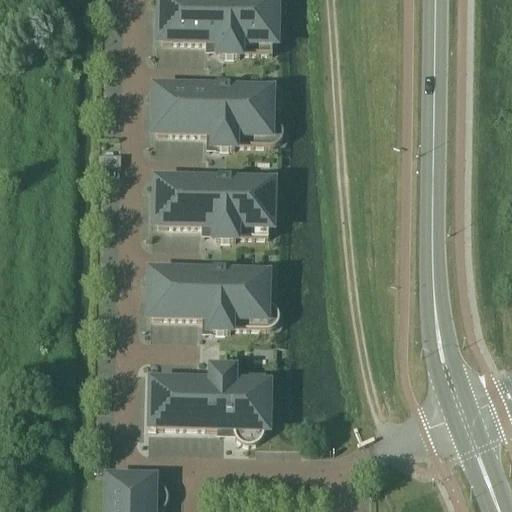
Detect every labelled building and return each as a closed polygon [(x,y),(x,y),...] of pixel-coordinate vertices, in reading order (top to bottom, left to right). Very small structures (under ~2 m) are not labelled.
[(272,15),(272,6),(234,5),(234,1),(220,1),(220,5),(164,4),(164,1),(156,1),(156,31),(158,31),(158,41),(161,41),(161,49),(219,50),(218,62),(221,62),(221,63),(223,63),(223,65),(233,65),(233,63),(236,64),(236,63),(238,63),(238,60),(271,61),(271,42),(274,42),(274,40),(275,40),(275,38),(274,38),(274,19),(276,19),(276,18),(274,18),(274,15),(272,15)] [(272,127),(269,127),(270,106),(267,106),(267,98),(228,97),(228,93),(215,93),(215,97),(157,95),(156,104),(154,104),(154,107),(153,107),(153,109),(154,109),(154,127),(152,127),(152,129),(154,129),(154,132),(156,132),(156,141),(213,142),(213,154),(216,154),(216,155),(218,155),(218,157),(228,157),(228,155),(230,155),(233,155),(233,152),(269,153),(271,153),(273,152),(275,151),(278,150),(279,148),(280,146),(281,145),(281,144),(282,143),(282,141),(282,139),(282,137),(281,135),(281,134),(280,132),(279,131),(278,130),(276,129),(273,128),(272,127)] [(119,162),(97,161),(97,172),(119,172),(119,162)] [(219,247),(219,249),(229,249),(229,247),(231,248),(232,247),(234,247),(234,244),(267,245),(267,226),(269,226),(270,224),(271,224),(271,222),(270,222),(270,203),(272,203),(272,202),(270,202),(270,199),(268,199),(268,190),(230,189),(230,185),(216,185),(216,189),(160,187),(160,185),(152,185),(152,215),(154,215),(154,225),(157,225),(157,233),(214,234),(214,246),(217,246),(217,247),(219,247)] [(267,311),(265,311),(265,290),(262,290),(263,282),(224,281),(224,277),(211,277),(211,281),(153,279),(152,288),(150,288),(150,291),(148,291),(148,293),(150,293),(149,311),(148,311),(148,313),(149,313),(149,316),(152,316),(152,325),(209,326),(209,338),(211,338),(211,339),(214,339),(214,341),(224,341),(224,339),(226,339),(229,339),(229,336),(264,337),(267,337),(269,336),(271,335),(272,335),(274,333),(275,331),(277,329),(277,328),(278,326),(278,324),(278,322),(277,320),(277,319),(276,317),(275,316),(274,314),(273,313),(271,312),(269,311),(267,311)] [(262,442),(263,437),(263,428),(265,428),(265,425),(267,425),(267,424),(265,424),(266,405),(267,405),(267,403),(266,403),(266,401),(264,400),(264,382),(231,381),(231,379),(229,379),(229,378),(226,378),(226,376),(217,376),(217,377),(214,377),(214,378),(211,378),(211,390),(154,389),(153,397),(150,397),(150,407),(148,407),(147,436),(155,437),(155,434),(220,436),(220,433),(233,433),(233,436),(233,439),(233,441),(235,445),(237,447),(239,449),(243,451),(245,452),(249,452),(252,451),(255,450),(257,449),(259,447),(260,446),(261,444),(262,442)] [(155,490),(152,489),(143,489),(143,487),(141,487),(141,485),(139,485),(139,487),(120,486),(120,485),(119,485),(118,486),(116,486),(116,488),(107,488),(106,511),(164,511),(165,511),(166,509),(167,508),(167,506),(167,505),(167,502),(166,500),(165,498),(164,496),(163,494),(160,492),(157,490),(155,490)]
